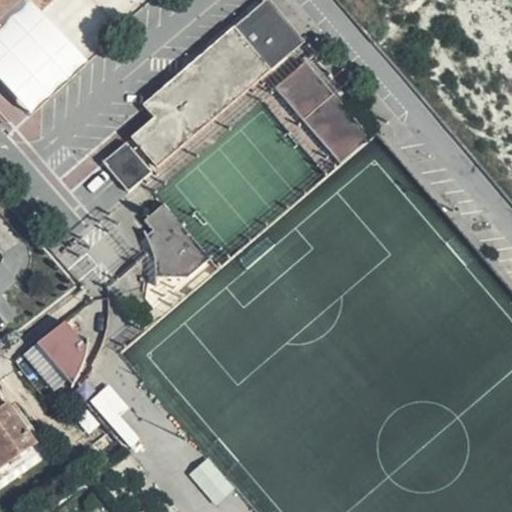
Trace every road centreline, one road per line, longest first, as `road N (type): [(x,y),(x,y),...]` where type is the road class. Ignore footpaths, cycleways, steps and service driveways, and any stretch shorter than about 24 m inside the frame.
road 1 (residential): [(511,225),(319,0)]
road 2 (residential): [(23,168),(205,0)]
